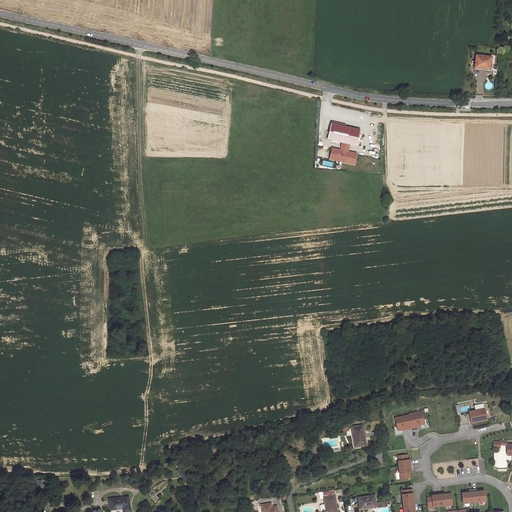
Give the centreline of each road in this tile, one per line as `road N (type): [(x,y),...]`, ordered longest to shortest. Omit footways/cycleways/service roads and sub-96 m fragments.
road 1 (tertiary): [(0,13),(383,99),(511,103)]
road 2 (track): [(140,45),(145,244)]
road 3 (track): [(511,383),(394,390),(331,406)]
